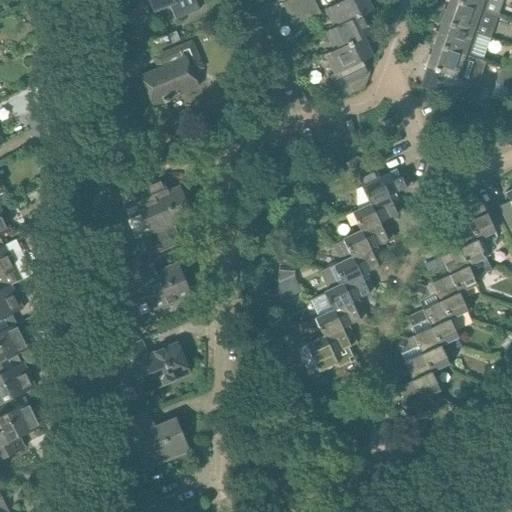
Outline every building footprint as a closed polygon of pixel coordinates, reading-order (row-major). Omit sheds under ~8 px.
[(149,0),(154,12),(169,6),(175,21),(200,11),(195,0),(149,0)] [(313,2),(311,0),(290,0),(282,4),(287,15),(313,2)] [(364,15),(373,11),(367,0),(344,0),(324,10),(334,29),(364,15)] [(437,21),(442,22),(490,39),(498,16),(485,11),(450,0),(449,0),(444,15),(440,14),(437,21)] [(450,0),(485,11),(498,16),(502,0),(450,0)] [(313,2),(287,15),(292,25),(318,12),(313,2)] [(324,34),(333,52),(370,35),(373,33),(364,15),(334,29),(324,34)] [(430,44),(434,45),(469,57),(482,61),(490,39),(442,22),(436,38),(432,37),(430,44)] [(373,42),(370,35),(333,52),(324,56),(333,75),(327,78),(326,79),(325,79),(324,80),(324,81),(323,82),(323,83),(323,84),(323,85),(324,86),(324,87),(325,88),(325,89),(327,90),(328,90),(330,90),(332,90),(336,88),(340,98),(349,96),(347,84),(362,76),(365,67),(362,62),(373,56),(369,49),(372,48),(373,47),(373,46),(374,45),(374,44),(374,43),(373,42)] [(202,68),(191,42),(154,57),(154,58),(160,56),(164,67),(141,76),(153,106),(164,101),(165,103),(169,101),(169,99),(198,87),(191,73),(202,68)] [(469,57),(434,45),(428,61),(424,59),(422,66),(445,74),(441,85),(468,95),(474,97),(486,62),(482,61),(469,57)] [(281,55),(270,61),(280,80),(291,75),(281,55)] [(491,98),(486,111),(499,115),(503,103),(491,98)] [(50,105),(40,110),(46,122),(31,130),(34,137),(50,139),(50,105)] [(333,155),(328,144),(317,149),(322,160),(333,155)] [(392,204),(399,201),(395,193),(413,185),(408,174),(400,178),(396,169),(380,177),(375,166),(367,170),(365,171),(357,159),(350,162),(356,175),(362,187),(356,190),(355,210),(369,203),(374,213),(392,204)] [(90,167),(90,183),(118,183),(118,167),(90,167)] [(340,167),(324,176),(329,186),(345,178),(340,167)] [(191,217),(179,187),(167,192),(161,179),(148,184),(118,197),(127,219),(142,212),(150,233),(141,237),(149,256),(180,243),(173,225),(191,217)] [(511,189),(505,193),(509,202),(498,207),(511,234),(511,189)] [(455,241),(472,232),(485,259),(489,257),(497,238),(495,233),(496,233),(477,194),(458,202),(468,222),(443,234),(448,244),(455,241)] [(399,201),(392,204),(374,213),(369,203),(355,210),(350,212),(359,231),(364,239),(383,231),(379,223),(404,211),(399,201)] [(0,248),(4,246),(3,245),(0,246),(0,235),(10,231),(0,210),(0,248)] [(281,225),(284,232),(300,225),(297,218),(281,225)] [(288,241),(304,234),(300,225),(284,232),(288,241)] [(390,227),(383,231),(364,239),(359,231),(341,239),(349,256),(355,266),(373,257),(380,254),(377,246),(395,238),(390,227)] [(439,270),(445,267),(463,259),(468,268),(486,260),(485,259),(472,232),(455,241),(458,249),(434,260),(439,270)] [(0,291),(11,286),(21,281),(16,270),(4,246),(0,248),(0,291)] [(308,277),(317,295),(341,283),(346,292),(371,280),(368,272),(385,264),(380,254),(373,257),(355,266),(349,256),(332,264),(308,277)] [(476,286),(468,268),(463,259),(445,267),(449,275),(425,286),(418,284),(408,289),(413,299),(420,301),(454,285),(459,294),(476,286)] [(97,283),(106,306),(145,290),(154,310),(190,294),(178,266),(156,275),(150,261),(97,283)] [(278,283),(281,291),(297,284),(294,276),(278,283)] [(341,283),(317,295),(310,298),(318,316),(331,309),(332,311),(337,318),(362,306),(358,299),(376,290),(371,280),(346,292),(341,283)] [(285,299),(301,292),(297,284),(281,291),(285,299)] [(459,294),(454,285),(420,301),(424,309),(407,317),(412,326),(427,320),(445,312),(449,322),(468,313),(459,294)] [(11,286),(0,291),(0,333),(18,325),(17,323),(0,331),(0,320),(23,309),(11,286)] [(314,319),(322,336),(323,335),(328,345),(346,336),(353,333),(349,325),(367,317),(362,307),(355,310),(337,318),(332,311),(314,319)] [(458,339),(449,322),(445,312),(427,320),(431,328),(406,339),(400,337),(390,342),(394,352),(401,354),(418,346),(436,337),(441,347),(458,339)] [(0,375),(23,364),(18,354),(29,348),(18,325),(0,333),(0,375)] [(346,336),(328,345),(323,335),(322,336),(305,344),(319,373),(336,364),(338,368),(351,362),(349,358),(353,357),(349,348),(358,343),(353,333),(346,336)] [(273,341),(277,349),(293,341),(289,334),(273,341)] [(441,347),(436,337),(418,346),(401,354),(405,362),(388,370),(393,380),(409,373),(428,365),(431,373),(449,365),(441,347)] [(141,341),(111,354),(123,382),(134,378),(141,393),(189,373),(177,344),(156,352),(155,352),(147,355),(141,341)] [(280,357),(296,349),(293,341),(277,349),(280,357)] [(511,351),(508,350),(503,362),(511,365),(511,351)] [(0,418),(23,407),(29,404),(28,402),(10,412),(5,402),(35,388),(23,364),(0,375),(0,418)] [(439,391),(431,373),(428,365),(409,373),(412,381),(388,392),(393,403),(417,391),(421,400),(439,391)] [(275,375),(272,386),(286,389),(289,378),(275,375)] [(494,390),(501,393),(505,384),(498,380),(494,390)] [(488,408),(495,405),(500,393),(493,390),(489,399),(485,401),(488,408)] [(29,404),(23,407),(0,418),(0,460),(24,449),(19,438),(41,427),(29,404)] [(458,420),(469,414),(463,404),(453,410),(458,420)] [(143,470),(188,451),(175,419),(150,429),(144,415),(149,413),(148,412),(110,427),(117,445),(130,439),(143,470)] [(499,482),(498,483),(503,490),(507,494),(511,489),(511,471),(508,475),(499,482)] [(119,511),(185,511),(182,508),(180,509),(174,496),(156,504),(150,489),(116,503),(119,511)] [(0,511),(4,511),(8,511),(0,493),(0,511)]
